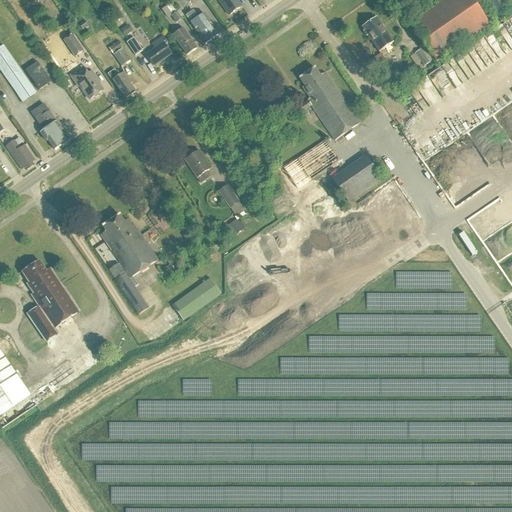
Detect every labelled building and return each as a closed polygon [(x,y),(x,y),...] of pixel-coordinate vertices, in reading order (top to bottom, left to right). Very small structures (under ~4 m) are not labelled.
[(163,14),(172,8),(167,0),(158,7),(163,14)] [(217,0),(229,17),(242,8),(236,0),(217,0)] [(430,56),(486,26),(472,0),(441,0),(409,17),(430,56)] [(481,0),(493,17),(510,5),(506,0),(481,0)] [(186,17),(195,30),(205,45),(219,36),(209,21),(204,14),(198,18),(193,12),(186,17)] [(171,18),(176,25),(182,21),(177,14),(171,18)] [(368,37),(379,53),(394,43),(377,18),(362,28),(364,32),(363,33),(367,37),(368,37)] [(79,25),(85,34),(89,32),(86,27),(88,26),(84,21),(79,25)] [(121,33),(129,29),(126,22),(118,26),(121,33)] [(101,34),(107,30),(104,24),(97,27),(101,34)] [(173,36),(187,56),(197,49),(183,29),(173,36)] [(72,35),(64,40),(75,57),(84,51),(72,35)] [(146,56),(154,67),(171,55),(165,45),(168,43),(164,37),(152,45),(155,49),(146,56)] [(143,52),(134,38),(127,43),(136,57),(143,52)] [(119,43),(110,49),(114,55),(123,49),(119,43)] [(0,49),(0,70),(22,103),(36,93),(3,47),(0,49)] [(131,61),(123,49),(114,56),(122,67),(131,61)] [(371,61),(381,75),(391,68),(381,54),(371,61)] [(26,56),(17,61),(19,65),(28,59),(26,56)] [(37,63),(25,71),(39,91),(51,83),(37,63)] [(326,80),(324,81),(316,68),(300,79),(309,91),(307,92),(316,106),(335,93),(326,80)] [(80,86),(90,101),(103,92),(95,80),(97,79),(92,72),(87,76),(82,69),(71,77),(78,87),(80,86)] [(113,82),(125,100),(136,93),(131,85),(132,85),(124,73),(113,82)] [(48,141),(55,151),(69,141),(60,129),(62,127),(58,121),(56,123),(49,112),(44,105),(31,114),(43,131),(40,134),(46,142),(48,141)] [(25,169),(26,171),(34,166),(33,164),(32,163),(35,161),(24,146),(19,149),(14,141),(5,147),(21,170),(24,168),(25,169)] [(325,141),(284,170),(297,190),(339,162),(325,141)] [(201,184),(210,178),(206,173),(211,169),(201,154),(198,156),(196,154),(185,162),(196,178),(201,184)] [(382,180),(366,156),(333,179),(349,203),(382,180)] [(226,186),(218,192),(230,209),(238,204),(226,186)] [(106,233),(101,236),(120,264),(109,271),(140,315),(150,308),(130,280),(159,260),(137,229),(135,230),(128,220),(125,222),(120,215),(102,227),(106,233)] [(225,224),(232,232),(241,225),(234,217),(225,224)] [(463,233),(458,236),(472,257),(477,254),(463,233)] [(27,315),(46,343),(58,334),(54,329),(79,312),(51,270),(46,272),(39,262),(22,273),(29,284),(27,285),(34,295),(31,296),(39,307),(27,315)] [(210,279),(172,307),(183,322),(221,294),(210,279)] [(68,341),(79,332),(74,325),(62,335),(68,341)] [(0,351),(0,415),(30,396),(0,351)] [(13,357),(9,359),(14,368),(19,366),(13,357)]
